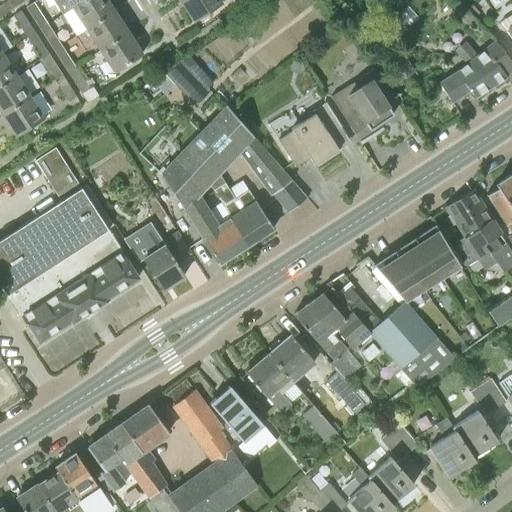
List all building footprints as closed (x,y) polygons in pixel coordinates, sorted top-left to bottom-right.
[(0,5),(0,16),(13,8),(8,0),(0,5)] [(86,29),(115,11),(107,0),(84,0),(72,8),(86,29)] [(219,0),(179,0),(193,21),(222,3),(219,0)] [(40,28),(47,23),(34,2),(26,7),(40,28)] [(474,31),(480,26),(464,8),(457,13),(474,31)] [(27,37),(35,32),(21,10),(13,16),(27,37)] [(100,51),(129,32),(115,11),(86,29),(100,51)] [(506,30),(511,38),(511,14),(501,21),(507,29),(506,30)] [(211,43),(222,60),(262,34),(251,17),(211,43)] [(54,50),(61,45),(47,23),(40,28),(54,50)] [(40,58),(48,53),(35,32),(27,37),(40,58)] [(129,32),(100,51),(114,72),(143,54),(129,32)] [(469,89),(475,97),(476,98),(507,78),(506,76),(511,70),(511,60),(505,53),(503,51),(504,50),(495,40),(456,72),(458,75),(442,89),(453,102),(469,89)] [(67,71),(75,66),(61,45),(54,50),(67,71)] [(0,85),(16,75),(2,53),(0,54),(0,85)] [(54,79),(62,74),(48,53),(40,58),(54,79)] [(210,91),(181,61),(166,75),(194,105),(210,91)] [(81,93),(89,88),(75,66),(67,71),(81,93)] [(374,69),(331,97),(355,134),(367,126),(370,130),(394,115),(386,103),(393,98),(374,69)] [(69,102),(76,97),(62,74),(54,79),(69,102)] [(0,112),(1,115),(30,96),(16,75),(0,85),(0,112)] [(30,96),(1,115),(15,136),(44,118),(30,96)] [(334,142),(346,134),(326,103),(313,111),(314,114),(291,128),(293,130),(278,140),(295,167),(310,158),(315,165),(339,150),(334,142)] [(203,237),(219,264),(247,245),(273,229),(240,178),(228,186),(225,183),(224,183),(219,176),(239,154),(271,195),(274,193),(284,206),(303,193),(253,136),(227,106),(224,108),(180,152),(160,172),(172,192),(183,209),(184,209),(203,237)] [(81,187),(56,147),(35,161),(61,201),(81,187)] [(503,219),(508,229),(511,234),(511,174),(496,185),(498,188),(487,195),(503,219)] [(105,300),(104,299),(137,278),(121,251),(81,187),(61,201),(47,210),(14,231),(0,239),(0,282),(38,342),(71,320),(72,322),(105,300)] [(511,265),(511,248),(500,233),(501,232),(493,219),(473,189),(459,198),(478,228),(476,230),(498,262),(504,271),(511,265)] [(486,269),(498,262),(476,230),(478,228),(459,198),(445,207),(463,237),(477,260),(478,259),(486,269)] [(406,302),(460,267),(435,226),(373,266),(405,300),(406,302)] [(142,258),(143,257),(163,288),(184,275),(176,263),(191,253),(177,232),(158,243),(161,246),(155,250),(141,227),(128,236),(142,258)] [(352,349),(371,333),(369,332),(339,296),(331,287),(323,293),(323,294),(294,314),(334,360),(331,363),(338,372),(345,380),(362,365),(340,340),(339,341),(331,332),(335,329),(352,349)] [(339,296),(369,332),(380,323),(349,288),(339,296)] [(371,333),(393,360),(417,387),(455,358),(436,337),(437,337),(406,302),(405,302),(404,302),(380,323),(369,332),(371,333)] [(499,326),(511,316),(511,309),(507,302),(490,313),(499,326)] [(268,354),(288,378),(311,358),(300,346),(309,339),(300,328),(292,334),(291,334),(280,343),(279,341),(271,348),(272,350),(268,354)] [(289,402),(301,392),(288,378),(268,354),(246,372),(276,407),(286,399),(289,402)] [(417,387),(393,360),(386,365),(406,386),(376,409),(374,406),(368,399),(368,398),(359,387),(354,391),(372,413),(377,419),(417,387)] [(372,413),(354,391),(345,380),(338,372),(326,380),(354,413),(355,412),(363,421),(372,413)] [(481,385),(496,408),(506,402),(491,378),(481,385)] [(166,394),(173,405),(194,390),(186,379),(165,393),(166,394)] [(485,415),(496,408),(481,385),(470,392),(485,415)] [(265,427),(231,387),(210,405),(244,445),(265,427)] [(194,390),(173,405),(172,405),(213,462),(172,490),(152,462),(155,460),(148,450),(169,435),(168,433),(169,432),(148,404),(104,435),(127,469),(158,511),(221,511),(258,486),(233,450),(234,449),(220,430),(222,429),(194,390)] [(325,442),(337,432),(313,405),(301,415),(325,442)] [(452,427),(473,456),(497,440),(478,410),(452,427)] [(475,460),(473,456),(452,427),(446,417),(435,424),(444,437),(430,447),(449,477),(475,460)] [(390,432),(408,453),(417,445),(399,423),(390,432)] [(398,461),(408,453),(390,432),(380,439),(398,461)] [(120,474),(127,469),(104,435),(87,446),(103,469),(100,472),(113,490),(125,481),(120,474)] [(93,503),(103,496),(75,453),(55,466),(58,471),(66,481),(86,511),(94,511),(87,501),(90,499),(93,503)] [(370,480),(391,503),(414,484),(390,457),(367,477),(370,480)] [(86,511),(66,481),(58,471),(39,484),(57,511),(86,511)] [(337,511),(320,491),(304,474),(293,483),(309,501),(310,499),(321,511),(337,511)] [(387,511),(394,506),(391,503),(370,480),(347,499),(358,511),(387,511)] [(337,511),(338,511),(347,504),(329,483),(320,491),(337,511)] [(57,511),(39,484),(16,498),(24,511),(57,511)]
